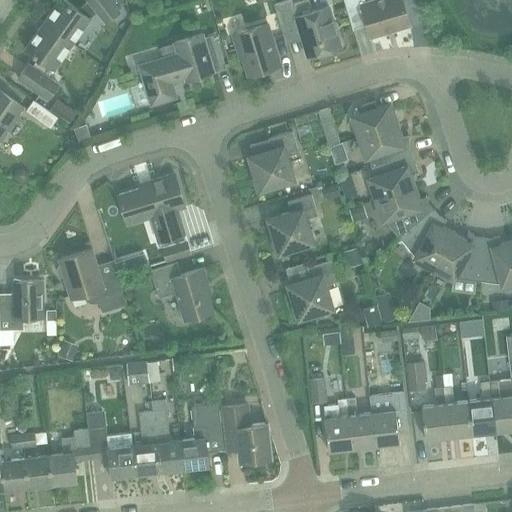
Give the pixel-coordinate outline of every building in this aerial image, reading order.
[(64,0),(59,0),(43,23),(73,44),(91,18),(98,12),(106,22),(120,11),(111,0),(88,0),(89,1),(78,10),(64,0)] [(292,0),(285,0),(274,4),(284,35),(300,30),(308,56),(341,47),(328,6),(313,11),(309,0),(304,0),(293,3),(292,0)] [(410,25),(402,0),(374,0),(367,2),(365,0),(344,0),(353,28),(367,24),(371,37),(410,25)] [(55,69),(73,44),(43,23),(25,49),(39,58),(33,66),(29,63),(18,78),(48,99),(59,84),(48,77),(54,69),(55,69)] [(249,75),(280,65),(268,24),(233,34),(241,60),(244,59),(249,75)] [(187,81),(214,73),(213,70),(225,66),(215,36),(204,39),(202,34),(175,43),(179,56),(164,60),(164,59),(140,66),(152,104),(175,97),(171,83),(186,78),(187,81)] [(0,141),(24,107),(0,90),(0,141)] [(58,117),(34,100),(27,111),(51,127),(58,117)] [(353,116),(360,136),(399,123),(395,110),(391,111),(389,105),(378,108),(376,101),(362,105),(365,113),(353,116)] [(341,142),(336,127),(330,107),(318,111),(324,130),(330,146),(341,142)] [(403,135),(399,123),(360,136),(367,156),(368,156),(372,167),(412,153),(409,143),(409,134),(403,135)] [(87,125),(74,130),(78,143),(92,138),(87,125)] [(293,131),(269,139),(272,150),(250,157),(254,171),(253,171),(259,191),(275,187),(275,186),(293,180),(286,156),(299,152),(293,131)] [(419,172),(412,153),(372,167),(375,178),(371,179),(377,199),(416,186),(412,175),(419,172)] [(141,188),(119,195),(128,224),(160,214),(167,239),(185,233),(177,209),(185,206),(175,174),(140,184),(141,188)] [(336,186),(323,190),(326,202),(340,199),(336,186)] [(420,198),(416,186),(377,199),(383,218),(400,238),(435,209),(429,202),(427,195),(420,198)] [(312,194),(288,201),(291,213),(269,220),(274,233),(272,234),(279,254),(294,249),(294,248),(312,243),(305,219),(318,215),(312,194)] [(362,207),(350,211),(353,223),(366,220),(362,207)] [(435,268),(454,231),(444,226),(447,220),(441,216),(435,209),(400,238),(416,257),(416,258),(435,268)] [(478,281),(484,236),(474,235),(468,231),(465,237),(454,231),(435,268),(453,278),(453,277),(478,281)] [(511,281),(511,239),(502,242),(500,235),(493,237),(484,236),(478,281),(503,284),(511,281)] [(187,241),(161,249),(165,262),(170,261),(190,255),(191,254),(187,241)] [(100,274),(97,265),(93,249),(59,259),(61,265),(57,269),(60,277),(65,278),(71,298),(84,294),(85,299),(90,303),(96,303),(99,302),(102,313),(128,305),(114,260),(113,260),(115,270),(100,274)] [(357,250),(344,254),(348,270),(362,266),(357,250)] [(338,281),(336,273),(332,260),(308,267),(311,278),(289,285),(293,299),(292,299),(299,320),(314,315),(314,314),(332,308),(325,285),(338,281)] [(209,284),(205,273),(204,268),(181,275),(177,262),(151,270),(159,298),(176,292),(185,320),(214,311),(206,285),(209,284)] [(43,317),(42,281),(14,281),(14,294),(11,293),(10,300),(0,300),(0,346),(10,346),(10,330),(24,330),(24,317),(43,317)] [(419,300),(408,321),(432,319),(430,305),(419,300)] [(507,301),(492,303),(493,313),(508,311),(507,301)] [(436,325),(422,327),(424,341),(438,339),(436,325)] [(511,336),(507,337),(511,379),(490,381),(496,431),(511,429),(511,336)] [(373,354),(392,352),(391,337),(371,339),(373,354)] [(65,343),(60,358),(74,362),(79,348),(65,343)] [(339,343),(339,367),(356,367),(356,343),(339,343)] [(187,358),(173,360),(175,373),(188,371),(187,358)] [(425,360),(407,362),(410,391),(426,390),(426,384),(428,384),(425,360)] [(146,362),(126,364),(126,365),(128,386),(149,384),(146,363),(146,362)] [(121,367),(108,368),(110,381),(122,379),(121,367)] [(472,434),(469,401),(454,402),(451,374),(442,375),(449,437),(472,434)] [(449,437),(442,375),(435,376),(437,388),(435,388),(437,404),(422,406),(425,439),(449,437)] [(324,377),(311,379),(313,402),(327,401),(324,377)] [(496,431),(490,381),(481,382),(483,399),(469,401),(472,434),(496,431)] [(400,443),(398,431),(409,430),(404,392),(370,396),(372,412),(373,412),(377,445),(400,443)] [(373,412),(372,412),(357,414),(356,397),(346,398),(352,448),(377,445),(373,412)] [(352,448),(346,398),(338,399),(338,404),(324,405),(326,418),(325,418),(329,451),(352,448)] [(183,468),(180,440),(169,442),(164,400),(151,401),(152,410),(159,470),(183,468)] [(195,439),(180,440),(183,468),(208,465),(207,452),(225,450),(222,429),(219,402),(191,405),(193,423),(195,439)] [(250,425),(248,404),(221,407),(226,450),(238,448),(240,461),(254,460),(257,462),(264,461),(267,458),(272,458),(268,423),(250,425)] [(159,470),(152,410),(139,412),(141,432),(130,433),(135,473),(159,470)] [(135,473),(130,433),(107,436),(106,427),(88,429),(92,458),(109,456),(112,476),(122,475),(124,478),(131,477),(133,474),(135,473)] [(75,460),(92,458),(88,429),(73,431),(74,437),(60,439),(62,454),(48,456),(51,483),(77,480),(75,460)] [(35,445),(33,433),(21,435),(23,447),(35,445)] [(23,447),(21,435),(9,436),(11,448),(23,447)] [(51,483),(48,456),(24,458),(28,486),(51,483)] [(28,486),(24,458),(0,461),(3,489),(28,486)] [(475,511),(474,503),(461,505),(461,511),(475,511)]
